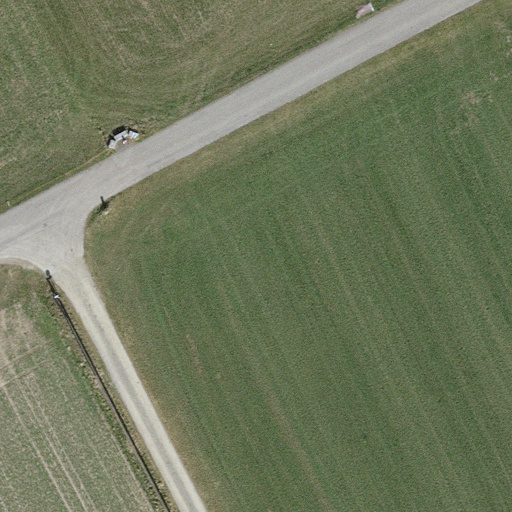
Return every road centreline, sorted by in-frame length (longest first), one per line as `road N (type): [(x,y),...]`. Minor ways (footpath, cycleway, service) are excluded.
road 1 (unclassified): [(0,238),(449,0)]
road 2 (track): [(193,511),(39,217)]
